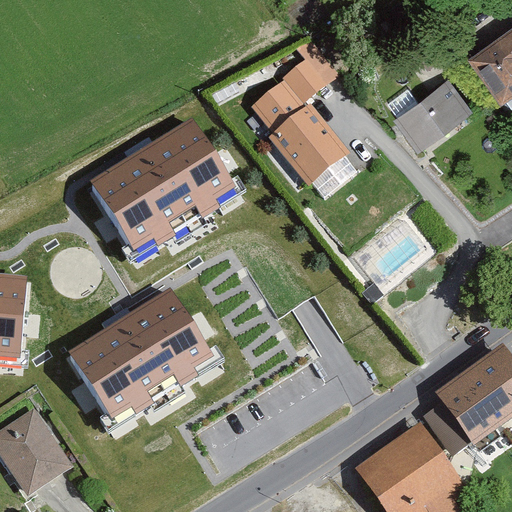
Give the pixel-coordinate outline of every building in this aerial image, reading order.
[(511,21),(468,55),(502,101),(511,93),(511,21)] [(418,151),(472,110),(448,78),(393,119),(418,151)] [(283,83),(251,109),(273,137),(269,140),(308,189),(351,156),(311,107),(306,111),(283,83)] [(143,155),(92,187),(134,257),(153,245),(158,252),(220,214),(216,206),(236,193),(194,124),(143,155)] [(0,280),(0,363),(20,365),(27,283),(0,280)] [(171,295),(69,357),(112,428),(132,416),(136,423),(155,412),(148,400),(174,384),(181,395),(199,384),(194,376),(214,365),(171,295)] [(511,361),(503,349),(436,397),(474,450),(511,422),(511,361)] [(73,472),(33,410),(0,432),(0,458),(28,501),(73,472)] [(419,426),(355,471),(384,511),(465,511),(459,503),(469,495),(419,426)]
